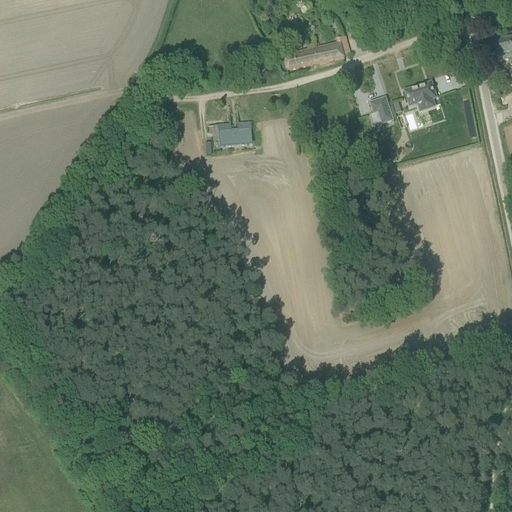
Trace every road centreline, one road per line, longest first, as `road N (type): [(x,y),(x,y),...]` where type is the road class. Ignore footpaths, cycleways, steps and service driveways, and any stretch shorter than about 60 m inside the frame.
road 1 (track): [(0,121),(109,95),(239,95),(304,77)]
road 2 (residential): [(511,226),(470,22)]
road 3 (residential): [(304,77),(470,22)]
road 4 (residential): [(495,511),(511,390)]
